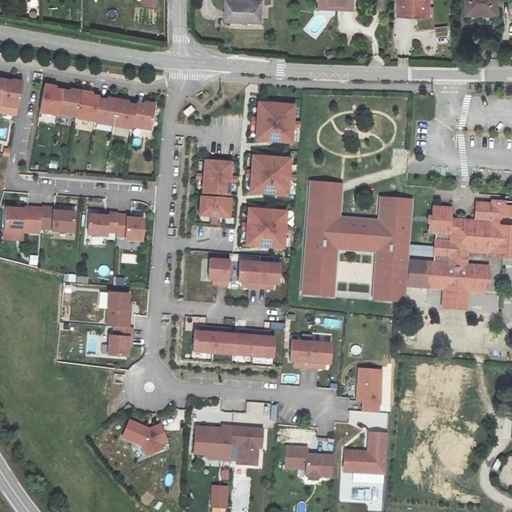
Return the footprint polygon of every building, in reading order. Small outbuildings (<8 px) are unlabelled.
[(259,0),(224,0),(224,21),(259,22),(259,0)] [(354,11),(353,0),(320,0),(320,10),(354,11)] [(426,16),(426,0),(400,0),(400,16),(426,16)] [(497,17),(497,0),(466,0),(467,12),(488,12),(488,17),(497,17)] [(436,37),(448,36),(447,27),(435,27),(436,37)] [(11,82),(3,81),(0,97),(0,105),(17,109),(21,83),(11,81),(11,82)] [(54,87),(43,85),(38,112),(56,116),(57,114),(61,91),(54,89),(54,87)] [(69,92),(61,91),(57,114),(76,117),(81,92),(70,90),(69,92)] [(91,94),(81,92),(76,117),(76,118),(94,122),(98,100),(98,97),(91,96),(91,94)] [(105,101),(98,100),(94,122),(94,123),(112,126),(117,101),(106,99),(105,101)] [(128,103),(117,101),(112,126),(131,129),(131,127),(135,106),(127,105),(128,103)] [(135,104),(135,106),(131,127),(149,131),(154,105),(143,103),(143,105),(135,104)] [(293,108),(258,105),(256,120),(251,119),(250,127),(256,127),(254,142),(290,145),(292,129),(299,130),(299,124),(292,124),(293,108)] [(190,107),(183,113),(186,117),(194,112),(190,107)] [(289,161),(251,158),(250,172),(245,172),(244,180),(249,180),(248,195),(286,198),(287,182),(295,183),(295,178),(287,177),(289,161)] [(230,165),(204,162),(202,175),(195,175),(194,180),(202,181),(201,194),(227,197),(228,183),(236,184),(236,179),(229,178),(230,165)] [(403,202),(375,200),(373,220),(336,216),(339,182),(310,179),(300,293),(330,295),(334,256),(371,259),(367,299),(394,301),(396,288),(399,246),(403,202)] [(228,200),(199,198),(197,217),(209,218),(208,226),(214,226),(215,218),(227,219),(228,200)] [(511,205),(510,210),(500,209),(500,204),(489,203),(489,207),(473,206),(470,223),(445,221),(446,211),(428,209),(427,218),(424,218),(423,226),(425,225),(424,235),(430,235),(429,244),(434,244),(434,250),(399,246),(396,288),(439,292),(439,298),(461,301),(463,293),(479,295),(480,287),(484,288),(484,280),(482,280),(483,271),(461,268),(463,254),(484,257),(483,260),(511,262),(511,205)] [(14,209),(4,208),(2,230),(20,231),(38,233),(39,228),(40,208),(23,207),(22,209),(14,209)] [(40,207),(40,208),(39,228),(50,229),(50,230),(71,232),(73,213),(61,212),(52,211),(52,208),(40,207)] [(284,214),(246,211),(245,225),(240,225),(239,232),(245,233),(243,247),(281,251),(282,235),(290,236),(291,230),(283,230),(284,214)] [(98,216),(88,215),(86,235),(105,236),(105,232),(115,233),(116,216),(116,214),(107,214),(107,217),(98,216)] [(126,216),(116,216),(115,233),(115,236),(123,238),(123,240),(140,241),(141,220),(126,219),(126,216)] [(20,231),(2,230),(2,239),(20,240),(20,231)] [(226,287),(228,262),(208,260),(207,280),(211,281),(218,281),(217,286),(226,287)] [(258,264),(238,263),(236,283),(241,283),(247,284),(246,288),(255,289),(258,264)] [(277,266),(258,264),(255,289),(264,290),(265,285),(271,286),(276,286),(277,266)] [(64,273),(63,280),(75,282),(76,275),(64,273)] [(126,296),(106,294),(104,320),(120,321),(121,312),(125,312),(125,305),(126,296)] [(461,301),(439,298),(437,310),(460,313),(461,301)] [(128,305),(125,305),(125,312),(121,312),(120,321),(104,320),(103,326),(112,327),(126,328),(128,305)] [(282,333),(283,325),(269,324),(268,332),(282,333)] [(126,328),(112,327),(111,337),(107,336),(105,355),(124,357),(125,347),(126,338),(129,339),(130,329),(126,328)] [(210,354),(212,329),(203,328),(203,333),(197,333),(192,332),(190,352),(210,354)] [(220,335),(221,330),(212,329),(210,354),(230,356),(231,336),(227,336),(220,335)] [(231,336),(230,356),(250,358),(252,333),(243,332),(243,337),(236,336),(231,336)] [(269,359),(271,339),(267,339),(260,338),(260,333),(252,333),(250,358),(269,359)] [(309,346),(288,345),(286,365),(291,365),(297,366),(297,370),(306,371),(309,346)] [(329,348),(309,346),(306,371),(316,372),(316,367),(322,368),(327,368),(329,348)] [(378,372),(356,371),(353,397),(357,398),(357,404),(359,404),(359,414),(375,415),(378,372)] [(184,426),(186,410),(177,409),(176,425),(184,426)] [(151,429),(131,422),(126,440),(145,446),(151,457),(161,451),(158,446),(164,443),(170,439),(162,423),(151,429)] [(215,430),(192,428),(190,454),(200,455),(204,461),(211,461),(216,456),(226,457),(227,447),(227,443),(228,429),(219,428),(218,431),(215,431),(215,430)] [(259,431),(228,429),(227,443),(236,444),(235,448),(234,460),(253,462),(254,449),(258,449),(259,431)] [(359,454),(341,453),(339,474),(381,477),(384,436),(366,435),(364,457),(359,456),(359,454)] [(167,448),(164,443),(158,446),(161,451),(167,448)] [(303,450),(282,449),(281,469),(302,470),(302,478),(328,479),(329,458),(307,456),(307,458),(303,458),(303,450)] [(220,471),(219,481),(228,481),(229,471),(220,471)] [(210,509),(227,509),(228,486),(210,486),(210,509)]
